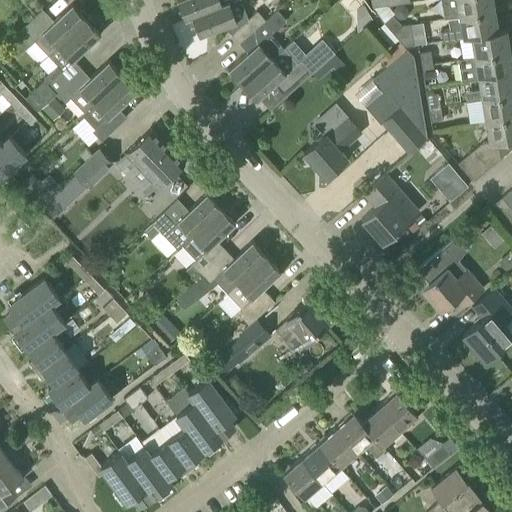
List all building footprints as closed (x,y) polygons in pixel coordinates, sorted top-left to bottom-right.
[(192,16),(230,0),(177,0),(185,19),(192,16)] [(224,26),(239,42),(264,19),(256,10),(248,18),(240,0),(230,0),(192,16),(199,35),(224,26)] [(385,6),(384,0),(371,0),(373,8),(385,6)] [(494,9),(492,0),(442,0),(446,17),(449,16),(494,9)] [(42,9),(16,33),(27,45),(35,38),(49,53),(86,18),(72,3),(53,20),(42,9)] [(264,19),(239,42),(247,51),(228,68),(242,84),(283,46),(270,32),(273,29),(285,19),(277,9),(264,19)] [(497,29),(494,9),(449,16),(451,30),(442,31),(444,39),(471,34),(497,29)] [(393,32),(401,24),(392,14),(383,21),(393,32)] [(56,92),(82,68),(73,59),(100,34),(86,18),(49,53),(59,64),(24,97),(37,110),(56,92)] [(393,32),(406,46),(413,44),(409,23),(402,25),(401,24),(393,32)] [(471,34),(475,56),(509,50),(505,28),(497,29),(471,34)] [(16,33),(13,36),(24,48),(27,45),(16,33)] [(311,72),(312,71),(333,52),(334,51),(324,39),(301,59),(300,58),(296,61),(283,46),(242,84),(256,99),(275,83),(283,92),(308,69),(311,72)] [(390,115),(383,121),(409,151),(427,136),(413,55),(406,48),(372,78),(382,90),(374,97),(390,115)] [(419,51),(421,66),(433,64),(431,49),(419,51)] [(511,71),(511,67),(509,50),(475,56),(457,59),(461,81),(478,78),(478,77),(511,71)] [(345,65),(333,52),(312,71),(319,79),(330,69),(333,66),(338,71),(345,65)] [(90,77),(82,68),(56,92),(65,102),(80,88),(94,102),(123,75),(108,60),(90,77)] [(433,64),(421,66),(423,78),(435,76),(433,64)] [(511,93),(511,71),(478,77),(478,78),(480,88),(464,91),(466,101),(482,99),(511,93)] [(137,90),(123,75),(94,102),(81,114),(94,128),(91,130),(100,140),(127,116),(118,107),(137,90)] [(0,91),(6,98),(12,92),(4,84),(0,87),(0,91)] [(6,98),(14,106),(20,101),(12,92),(6,98)] [(440,106),(437,92),(426,94),(428,108),(440,106)] [(511,93),(482,99),(486,121),(511,116),(511,93)] [(54,97),(43,107),(53,119),(64,108),(54,97)] [(22,114),(28,109),(20,101),(14,106),(22,114)] [(440,106),(428,108),(430,121),(441,119),(440,106)] [(22,114),(30,123),(36,117),(28,109),(22,114)] [(340,150),(361,131),(347,115),(326,134),(325,132),(303,152),(325,177),(347,157),(340,150)] [(481,143),(476,147),(491,165),(511,147),(511,116),(486,121),(490,142),(481,143)] [(115,160),(131,176),(142,166),(160,186),(184,163),(150,128),(115,160)] [(0,176),(26,152),(9,134),(2,141),(0,139),(0,176)] [(100,147),(85,161),(74,171),(87,184),(112,161),(100,147)] [(476,147),(467,154),(482,173),(491,165),(476,147)] [(482,173),(467,154),(457,162),(473,181),(482,173)] [(448,200),(467,184),(448,161),(429,177),(448,200)] [(386,172),(363,192),(372,202),(377,197),(380,201),(361,218),(385,245),(411,222),(396,206),(407,196),(386,172)] [(35,186),(27,193),(40,206),(41,204),(51,195),(52,194),(44,186),(35,186)] [(177,248),(182,244),(221,207),(206,192),(188,209),(177,197),(152,222),(177,248)] [(493,204),(507,221),(511,216),(511,208),(502,196),(493,204)] [(235,222),(221,207),(182,244),(196,258),(191,263),(200,273),(225,249),(217,240),(235,222)] [(417,268),(428,282),(422,287),(441,309),(455,296),(463,305),(483,288),(466,268),(457,259),(467,246),(467,245),(465,248),(455,236),(417,268)] [(225,249),(200,273),(194,278),(174,297),(184,308),(217,281),(228,293),(237,283),(266,255),(252,240),(233,257),(225,249)] [(511,247),(498,259),(509,271),(511,268),(511,247)] [(67,260),(75,269),(81,263),(73,255),(67,260)] [(281,270),(266,255),(237,283),(250,297),(240,306),(236,311),(249,324),(256,318),(255,318),(275,301),(262,288),(281,270)] [(83,277),(89,271),(81,263),(75,269),(83,277)] [(194,278),(200,273),(191,263),(185,268),(194,278)] [(89,271),(83,277),(91,285),(97,279),(89,271)] [(58,295),(45,277),(8,304),(12,310),(4,317),(27,348),(52,330),(64,320),(51,301),(58,295)] [(97,279),(91,285),(99,293),(105,288),(97,279)] [(484,359),(511,335),(511,332),(503,322),(511,313),(511,308),(498,291),(493,286),(472,304),(482,316),(462,333),(484,359)] [(103,307),(110,314),(120,304),(113,297),(103,307)] [(294,351),(327,322),(308,299),(287,318),(287,319),(276,329),(294,351)] [(127,312),(120,304),(110,314),(116,321),(127,312)] [(219,369),(235,355),(240,360),(269,335),(256,318),(249,324),(250,325),(227,345),(228,346),(211,360),(219,369)] [(52,330),(27,348),(34,357),(28,361),(35,370),(65,348),(52,330)] [(147,353),(155,363),(166,355),(158,344),(147,353)] [(49,389),(77,368),(79,367),(65,348),(35,370),(41,378),(47,374),(53,384),(48,387),(49,389)] [(175,359),(180,365),(189,358),(185,352),(175,359)] [(171,372),(180,365),(175,359),(166,365),(171,372)] [(162,379),(171,372),(166,365),(157,372),(162,379)] [(77,368),(49,389),(71,418),(79,412),(83,417),(111,396),(98,378),(89,384),(77,368)] [(157,372),(148,379),(153,385),(162,379),(157,372)] [(175,413),(185,427),(203,450),(234,427),(228,418),(234,414),(207,377),(188,391),(194,399),(175,413)] [(408,384),(399,392),(396,389),(378,405),(399,429),(417,414),(417,413),(426,404),(408,384)] [(148,397),(139,385),(131,391),(140,402),(148,397)] [(132,408),(140,402),(131,391),(123,397),(132,408)] [(378,405),(361,420),(383,444),(399,429),(378,405)] [(117,409),(108,416),(113,422),(122,415),(117,409)] [(357,451),(365,444),(376,456),(385,448),(383,444),(361,420),(353,411),(336,426),(357,451)] [(108,416),(99,423),(103,429),(113,422),(108,416)] [(336,426),(319,441),(340,466),(357,451),(336,426)] [(203,450),(185,427),(168,440),(189,469),(198,463),(194,457),(203,450)] [(181,475),(189,469),(168,440),(150,453),(167,477),(176,470),(181,475)] [(319,441),(301,457),(322,482),(340,466),(319,441)] [(451,453),(443,442),(425,457),(433,467),(451,453)] [(0,463),(14,453),(8,444),(2,448),(0,445),(0,463)] [(167,477),(150,453),(144,446),(126,459),(120,450),(100,464),(104,470),(127,501),(133,497),(140,505),(171,482),(167,477)] [(84,456),(91,466),(98,461),(91,451),(84,456)] [(14,453),(0,463),(0,507),(17,495),(10,485),(22,475),(15,465),(20,461),(14,453)] [(322,482),(301,457),(283,473),(304,497),(304,496),(311,504),(316,505),(331,492),(322,482)] [(98,475),(104,470),(100,464),(98,461),(91,466),(98,475)] [(490,511),(491,511),(492,511),(497,509),(481,489),(484,486),(478,478),(475,481),(459,462),(454,465),(455,466),(430,486),(440,499),(426,511),(441,511),(447,507),(449,510),(447,511),(490,511)] [(33,492),(23,499),(31,509),(40,502),(33,492)]
